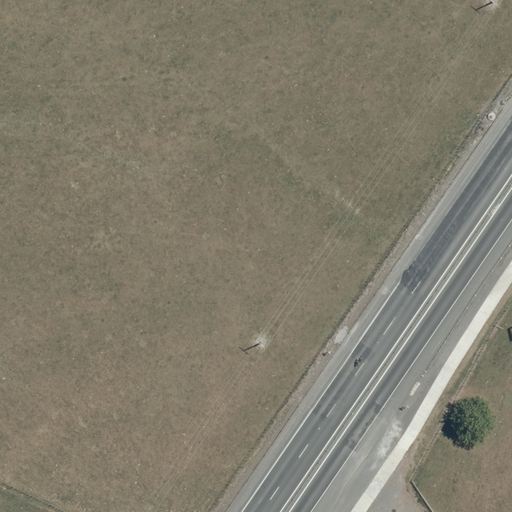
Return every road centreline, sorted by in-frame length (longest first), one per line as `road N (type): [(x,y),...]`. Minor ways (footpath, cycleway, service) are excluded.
road 1 (trunk): [(262,511),(511,150)]
road 2 (trunk): [(511,217),(306,511)]
